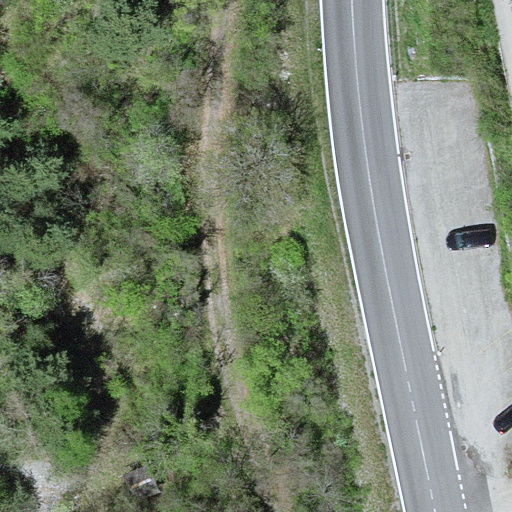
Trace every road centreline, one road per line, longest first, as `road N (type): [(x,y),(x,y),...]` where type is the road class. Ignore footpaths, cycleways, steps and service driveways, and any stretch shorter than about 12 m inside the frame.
road 1 (secondary): [(353,0),(368,155),(435,511)]
road 2 (track): [(230,0),(227,193),(261,511)]
